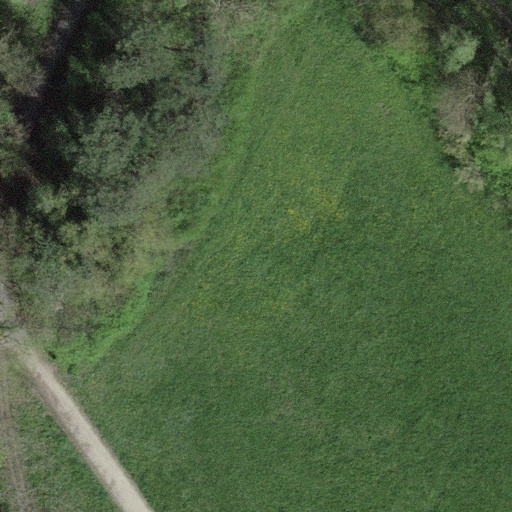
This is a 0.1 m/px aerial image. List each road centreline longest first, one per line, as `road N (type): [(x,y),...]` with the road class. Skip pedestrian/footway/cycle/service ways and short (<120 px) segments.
road 1 (track): [(4,308),(143,511)]
road 2 (track): [(78,0),(0,200)]
